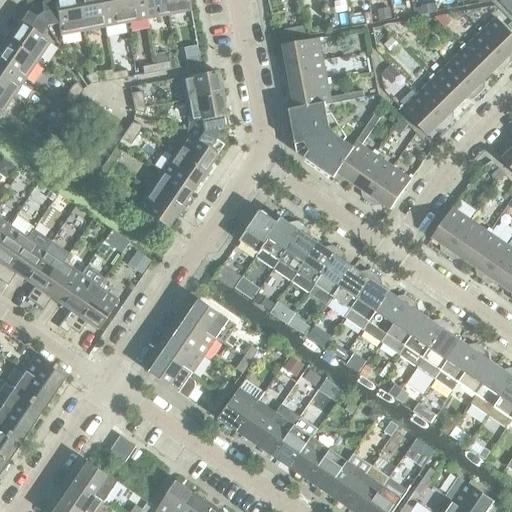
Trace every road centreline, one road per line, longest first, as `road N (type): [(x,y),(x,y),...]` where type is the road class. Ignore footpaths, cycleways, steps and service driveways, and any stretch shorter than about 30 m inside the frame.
road 1 (residential): [(102,384),(251,164)]
road 2 (residential): [(285,511),(102,384)]
road 3 (residential): [(393,260),(453,165),(511,107)]
road 4 (residential): [(251,164),(393,260)]
road 5 (residential): [(251,164),(264,145),(237,0)]
road 6 (residential): [(15,511),(102,384)]
road 7 (residential): [(393,260),(511,336)]
road 8 (residential): [(102,384),(0,311)]
